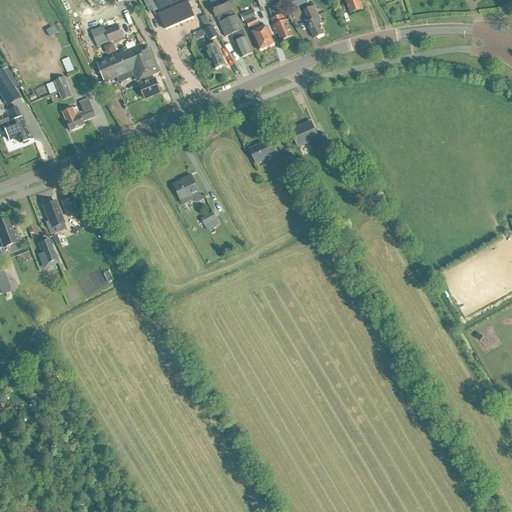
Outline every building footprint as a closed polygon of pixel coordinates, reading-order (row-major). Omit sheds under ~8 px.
[(143,0),(149,13),(153,12),(155,16),(157,17),(159,16),(165,30),(194,17),(188,3),(186,0),(143,0)] [(234,17),(231,11),(233,10),(228,0),(222,0),(211,5),(216,17),(219,16),(221,22),(220,23),(226,38),(231,36),(235,44),(234,44),(237,50),(239,51),(242,59),(253,54),(237,16),(234,17)] [(289,0),(294,10),(309,3),(307,0),(289,0)] [(363,10),(359,0),(343,0),(344,1),(346,0),(350,14),(363,10)] [(314,40),(324,35),(320,25),(322,24),(314,5),(304,10),(308,19),(305,21),(314,40)] [(285,22),(282,16),(278,6),(268,10),(275,26),(273,27),(276,35),(278,34),(281,42),(286,40),(286,41),(292,38),(293,37),(287,21),(285,22)] [(243,22),(256,17),(254,10),(241,16),(243,22)] [(208,14),(202,17),(207,27),(213,25),(208,14)] [(261,30),(258,24),(255,18),(247,21),(249,28),(252,27),(255,33),(252,34),(259,51),(275,45),(267,27),(261,30)] [(109,43),(110,43),(123,38),(118,25),(105,30),(109,43)] [(109,43),(105,30),(103,27),(91,32),(97,48),(109,43)] [(204,31),(206,36),(210,42),(218,37),(212,27),(204,31)] [(196,41),(206,36),(204,31),(194,36),(196,41)] [(105,46),(109,55),(118,51),(114,42),(105,46)] [(215,70),(226,66),(217,44),(206,49),(215,70)] [(144,50),(142,45),(98,62),(105,82),(116,78),(118,83),(135,77),(137,83),(140,82),(141,86),(140,86),(145,100),(161,93),(156,80),(155,80),(153,76),(161,73),(151,47),(144,50)] [(69,58),(62,61),(67,74),(78,70),(76,64),(72,65),(69,58)] [(0,92),(6,103),(17,96),(0,71),(0,92)] [(62,101),(72,97),(65,78),(55,82),(62,101)] [(55,82),(48,84),(51,93),(58,91),(55,82)] [(84,123),(96,118),(89,99),(79,103),(83,112),(80,114),(77,108),(74,109),(73,108),(62,113),(70,132),(85,126),(84,123)] [(10,117),(0,121),(0,133),(4,132),(8,142),(17,139),(19,145),(21,144),(23,145),(28,143),(28,142),(30,141),(16,107),(7,111),(10,117)] [(318,137),(311,122),(290,132),(298,148),(312,142),(316,150),(329,144),(324,134),(318,137)] [(268,164),(280,159),(271,140),(250,150),(256,164),(266,159),(268,164)] [(284,172),(294,167),(289,157),(279,161),(284,172)] [(202,201),(200,197),(192,176),(184,180),(184,182),(174,187),(182,205),(195,200),(196,203),(202,201)] [(83,202),(74,206),(72,198),(61,202),(67,218),(77,214),(79,221),(89,217),(83,202)] [(45,213),(48,221),(45,222),(50,235),(65,229),(63,224),(64,224),(59,211),(58,211),(55,202),(48,205),(47,204),(44,205),(44,206),(43,207),(45,213)] [(220,225),(213,212),(198,221),(201,228),(204,226),(207,232),(220,225)] [(12,232),(7,220),(0,222),(0,240),(3,248),(18,242),(14,232),(12,232)] [(56,247),(60,246),(56,236),(52,237),(56,247)] [(43,269),(59,263),(49,239),(37,244),(41,253),(38,255),(43,269)] [(0,284),(4,293),(19,288),(8,261),(0,264),(0,284)]
